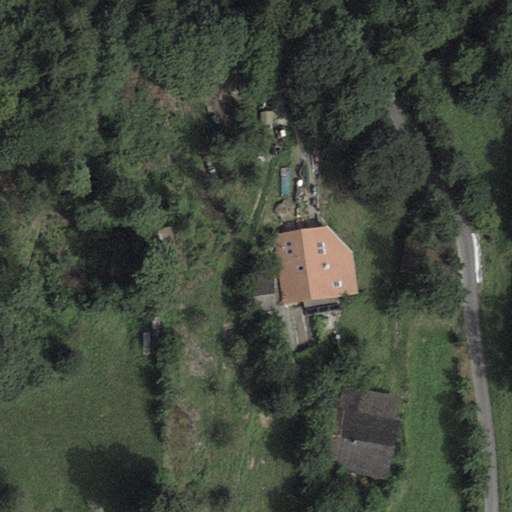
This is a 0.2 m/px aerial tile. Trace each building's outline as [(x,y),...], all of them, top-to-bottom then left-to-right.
[(173,251),(167,231),(147,237),(154,257),(173,251)] [(346,290),(347,296),(354,295),(349,255),(337,256),(336,250),(333,249),(325,249),(325,243),(319,239),(283,243),(285,256),(279,257),(280,263),(277,263),(281,298),(346,290)] [(406,240),(402,268),(441,274),(447,247),(406,240)] [(267,271),(250,272),(250,308),(269,306),(267,271)] [(386,424),(392,400),(367,395),(367,393),(342,388),(337,414),(320,411),(309,455),(380,473),(391,426),(386,424)]
